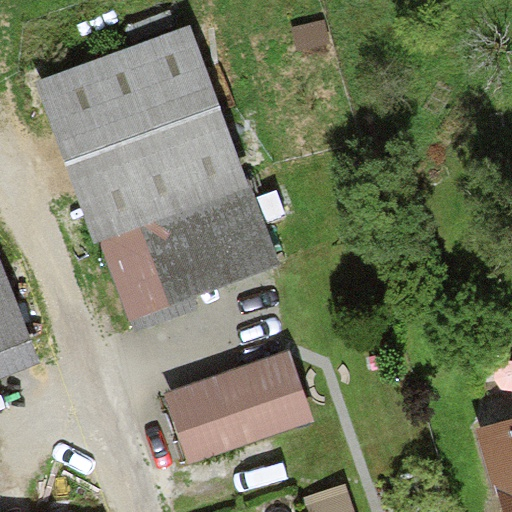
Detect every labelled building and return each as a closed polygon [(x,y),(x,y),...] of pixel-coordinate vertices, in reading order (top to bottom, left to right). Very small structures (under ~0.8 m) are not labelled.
[(190,32),(32,89),(90,248),(103,243),(135,330),(210,303),(205,289),(275,263),(190,32)] [(0,273),(0,376),(37,361),(13,302),(0,273)] [(291,350),(165,394),(189,464),(315,420),(291,350)] [(511,511),(511,423),(474,434),(493,498),(498,497),(502,511),(511,511)] [(362,511),(354,484),(317,496),(322,511),(362,511)]
